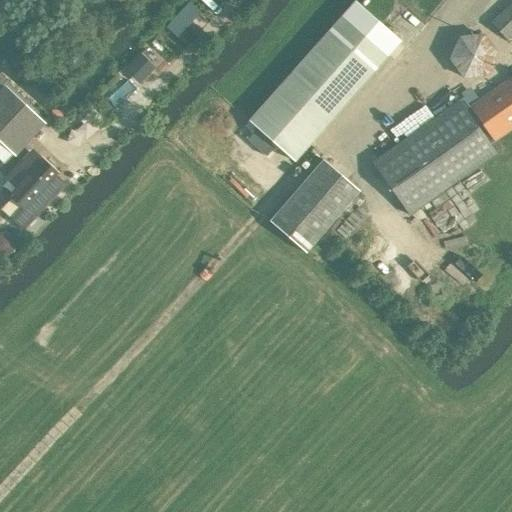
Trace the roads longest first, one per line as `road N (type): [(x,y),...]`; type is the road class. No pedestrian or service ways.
road 1 (track): [(72,415),(318,143)]
road 2 (track): [(0,493),(72,415),(0,347)]
